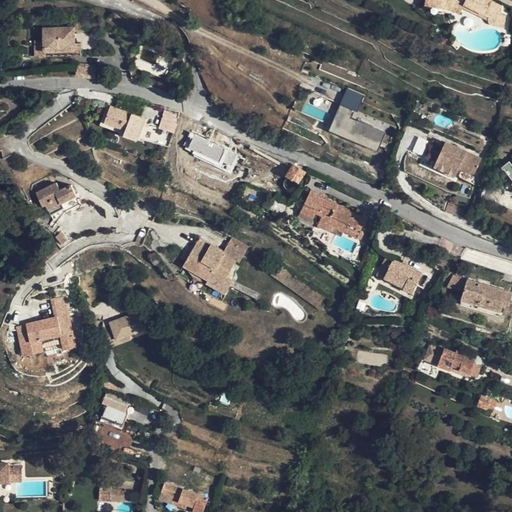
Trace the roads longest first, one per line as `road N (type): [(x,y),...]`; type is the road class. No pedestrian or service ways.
road 1 (residential): [(511,256),(197,111),(74,83),(0,86)]
road 2 (unknown): [(50,267),(86,240),(127,233),(134,223),(108,192),(24,146),(28,130),(74,83)]
